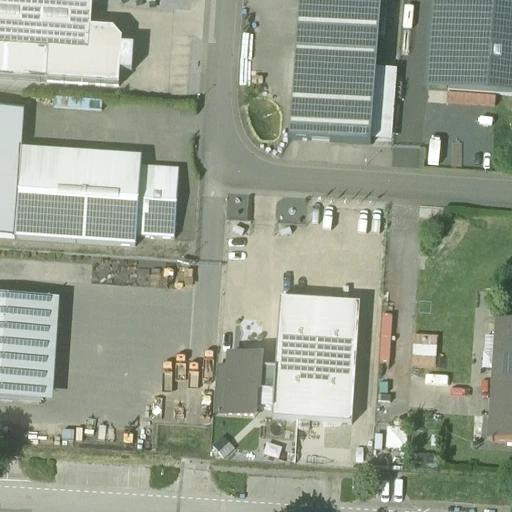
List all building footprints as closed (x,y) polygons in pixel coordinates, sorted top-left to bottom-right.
[(90,0),(0,0),(0,80),(46,84),(47,45),(90,46),(91,24),(90,0)] [(381,0),(299,0),(290,140),(371,146),(381,0)] [(511,0),(437,0),(432,91),(511,96),(511,0)] [(47,45),(46,84),(118,88),(121,42),(113,26),(91,24),(90,46),(47,45)] [(25,109),(0,107),(0,239),(15,240),(25,109)] [(141,160),(21,152),(15,240),(135,248),(140,170),(141,160)] [(178,172),(140,170),(136,238),(174,241),(178,172)] [(47,302),(0,299),(0,401),(41,405),(47,302)] [(359,307),(279,302),(275,370),(273,412),(272,412),(271,421),(351,427),(359,307)] [(511,325),(497,325),(489,444),(511,445),(511,325)] [(416,337),(416,368),(441,368),(441,337),(416,337)] [(261,360),(228,358),(227,370),(225,405),(224,418),(254,420),(255,411),(272,412),(273,412),(275,370),(261,369),(261,360)] [(227,370),(216,369),(213,404),(225,405),(227,370)] [(391,428),(390,448),(410,449),(411,429),(391,428)]
